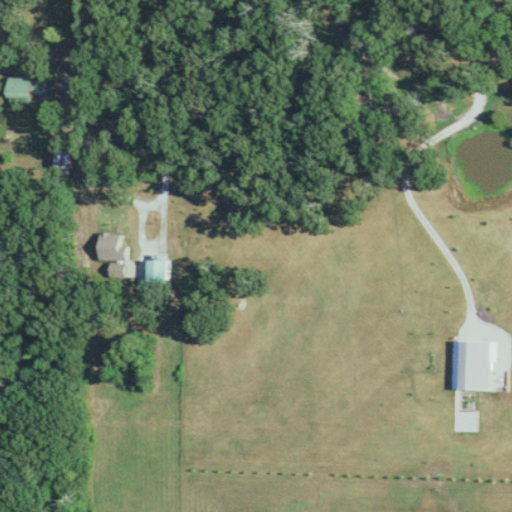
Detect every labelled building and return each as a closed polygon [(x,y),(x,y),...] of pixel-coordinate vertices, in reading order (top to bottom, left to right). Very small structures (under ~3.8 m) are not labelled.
[(8,77),(8,103),(32,103),(32,94),(48,94),(48,77),(8,77)] [(68,146),(52,146),(52,170),(68,170),(68,146)] [(101,262),(126,262),(126,232),(101,232),(101,262)] [(167,302),(167,259),(148,259),(148,302),(167,302)] [(492,339),(463,339),(463,389),(492,389),(492,339)]
